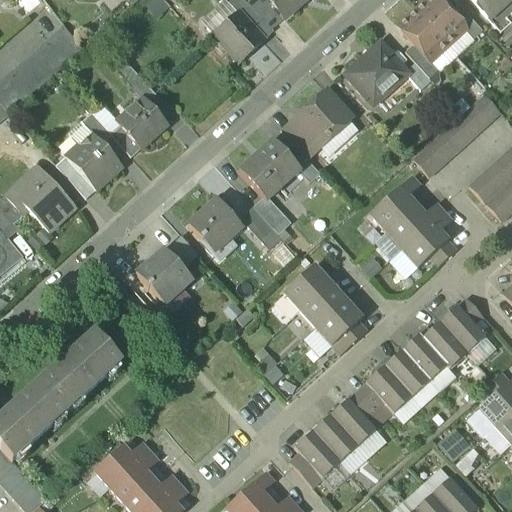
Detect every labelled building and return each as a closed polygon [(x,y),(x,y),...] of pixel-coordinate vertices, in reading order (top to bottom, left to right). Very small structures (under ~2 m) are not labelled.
[(245,7),(238,0),(235,0),(227,8),(237,19),(248,31),(249,31),(258,22),(245,7)] [(269,8),(262,0),(252,0),(245,7),(258,22),(269,34),(282,22),(269,8)] [(270,0),(274,4),(269,8),(282,22),(307,0),(270,0)] [(448,17),(432,0),(431,0),(414,16),(446,51),(463,36),(464,35),(448,17)] [(511,0),(465,0),(486,23),(511,0)] [(481,36),(457,9),(448,17),(464,35),(463,36),(472,45),(481,36)] [(446,51),(414,16),(396,32),(412,49),(428,68),(429,67),(446,51)] [(248,31),(237,19),(212,42),(237,68),(262,45),(249,31),(248,31)] [(269,34),(258,22),(249,31),(262,45),(271,36),(269,34)] [(63,33),(0,90),(0,112),(1,113),(7,120),(81,55),(63,33)] [(267,77),(290,58),(275,40),(252,58),(267,77)] [(404,75),(378,46),(368,56),(369,57),(355,70),(354,68),(342,79),(368,107),(403,76),(404,75)] [(428,68),(412,49),(403,57),(412,68),(427,85),(437,76),(429,67),(428,68)] [(404,75),(403,76),(419,94),(428,85),(427,85),(412,68),(404,75)] [(153,98),(133,77),(124,85),(141,104),(144,107),(153,98)] [(350,123),(325,96),(293,126),(317,152),(317,153),(350,123)] [(498,117),(482,99),(474,107),(489,125),(498,117)] [(141,104),(114,128),(117,132),(138,154),(139,155),(165,131),(144,107),(141,104)] [(474,107),(465,115),(481,133),(489,125),(474,107)] [(481,133),(465,115),(456,123),(472,141),(481,133)] [(108,140),(89,120),(78,129),(92,144),(93,144),(99,150),(109,141),(108,140)] [(472,141),(456,123),(447,131),(463,149),(472,141)] [(317,152),(293,126),(281,137),(301,158),(305,163),(317,152)] [(447,131),(438,139),(454,157),(463,149),(447,131)] [(138,154),(117,132),(108,140),(109,141),(129,163),(138,154)] [(454,157),(438,139),(429,148),(445,165),(454,157)] [(92,144),(82,153),(79,149),(63,163),(93,196),(119,172),(99,150),(93,144),(92,144)] [(272,145),(238,176),(262,202),(265,206),(268,203),(298,176),(299,175),(292,167),(272,145)] [(445,165),(429,148),(420,156),(436,173),(445,165)] [(436,173),(420,156),(412,163),(428,181),(436,173)] [(305,163),(301,158),(292,167),(299,175),(298,176),(308,187),(319,178),(305,163)] [(511,182),(511,167),(504,158),(495,166),(511,184),(511,182)] [(63,163),(54,171),(84,204),(93,196),(63,163)] [(511,184),(495,166),(486,174),(502,192),(511,184)] [(73,213),(37,173),(3,201),(21,221),(27,216),(46,237),(73,213)] [(502,192),(486,174),(477,182),(493,200),(502,192)] [(411,181),(369,220),(385,237),(415,209),(407,201),(419,190),(411,181)] [(493,200),(477,182),(468,190),(484,208),(493,200)] [(511,185),(511,184),(502,192),(511,203),(511,185)] [(511,215),(511,203),(502,192),(493,200),(509,218),(511,215)] [(509,218),(493,200),(484,208),(500,226),(509,218)] [(21,221),(3,201),(0,203),(0,214),(12,229),(21,221)] [(285,221),(268,203),(265,206),(262,202),(252,211),(271,232),(272,233),(285,221)] [(209,211),(187,230),(201,245),(203,243),(213,254),(239,230),(217,206),(210,212),(209,211)] [(415,209),(385,237),(401,255),(443,216),(436,208),(424,219),(415,209)] [(252,211),(239,223),(259,244),(271,232),(252,211)] [(12,229),(0,214),(0,238),(12,229)] [(443,216),(401,255),(417,273),(430,261),(448,245),(439,236),(451,225),(443,216)] [(285,221),(272,233),(277,239),(290,227),(285,221)] [(271,232),(259,244),(268,254),(280,242),(277,239),(272,233),(271,232)] [(0,279),(20,262),(0,238),(0,279)] [(197,259),(180,240),(170,249),(188,268),(197,259)] [(448,245),(430,261),(437,270),(455,254),(448,245)] [(188,268),(170,249),(164,255),(181,274),(188,268)] [(181,274),(164,255),(147,270),(146,269),(135,279),(163,310),(191,285),(181,274)] [(313,270),(282,297),(298,315),(329,288),(313,270)] [(329,288),(298,315),(314,333),(345,306),(329,288)] [(511,292),(510,291),(502,298),(511,309),(511,292)] [(481,321),(465,303),(456,311),(472,328),(481,321)] [(345,306),(314,333),(330,351),(331,351),(357,327),(361,324),(345,306)] [(472,328),(456,311),(438,327),(466,358),(484,341),(472,328)] [(247,313),(235,323),(242,331),(254,321),(247,313)] [(357,327),(331,351),(339,360),(365,335),(357,327)] [(466,358),(438,327),(420,343),(445,371),(448,374),(466,358)] [(92,338),(0,421),(0,455),(10,466),(119,367),(92,338)] [(420,343),(417,340),(400,355),(428,386),(445,371),(420,343)] [(428,386),(400,355),(382,371),(410,402),(428,386)] [(410,402),(382,371),(365,387),(365,388),(381,405),(392,418),(410,402)] [(499,377),(481,393),(489,402),(507,386),(499,377)] [(489,402),(477,414),(493,432),(511,414),(511,381),(507,386),(489,402)] [(381,405),(365,388),(356,396),(372,414),(381,405)] [(372,414),(356,396),(347,404),(363,422),(372,414)] [(347,404),(346,404),(328,420),(356,451),(374,435),(347,404)] [(511,414),(493,432),(508,449),(511,445),(511,414)] [(356,451),(328,420),(310,436),(338,467),(356,451)] [(453,464),(470,450),(454,431),(437,446),(453,464)] [(338,467),(310,436),(292,452),(298,458),(315,478),(320,483),(338,467)] [(120,449),(91,476),(106,493),(148,456),(139,447),(127,457),(120,449)] [(455,466),(466,477),(482,461),(472,450),(455,466)] [(10,466),(0,455),(0,490),(19,511),(33,511),(36,510),(43,503),(10,466)] [(148,456),(106,493),(122,510),(151,484),(144,476),(156,465),(148,456)] [(315,478),(298,458),(288,467),(306,487),(315,478)] [(264,476),(224,511),(259,511),(268,504),(261,497),(272,486),(264,476)] [(157,491),(151,484),(122,510),(123,511),(152,511),(178,489),(169,480),(157,491)] [(473,511),(448,483),(430,499),(441,511),(473,511)] [(178,489),(152,511),(176,511),(173,508),(185,497),(178,489)] [(441,511),(430,499),(415,511),(441,511)] [(268,504),(259,511),(291,511),(294,510),(286,501),(274,511),(268,504)]
